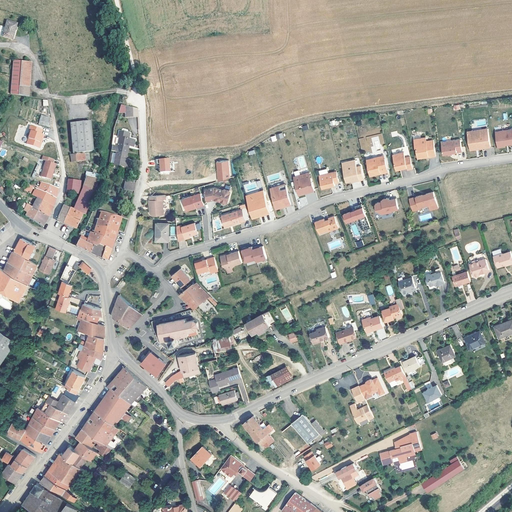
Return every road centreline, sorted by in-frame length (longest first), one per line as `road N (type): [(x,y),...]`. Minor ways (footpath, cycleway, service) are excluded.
road 1 (residential): [(156,276),(169,260),(287,223),(325,201),(511,160)]
road 2 (tertiary): [(511,293),(221,420)]
road 3 (residential): [(3,511),(121,354)]
road 4 (residential): [(125,253),(145,174),(142,104)]
road 5 (residential): [(339,511),(274,471),(221,420)]
road 6 (residential): [(44,239),(64,181),(49,96)]
